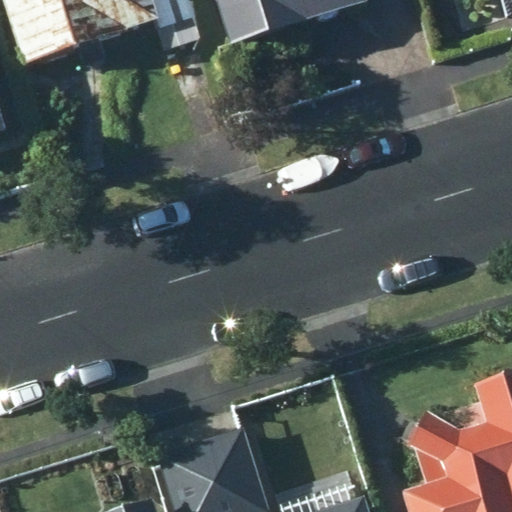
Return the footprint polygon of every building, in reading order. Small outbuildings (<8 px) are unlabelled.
[(141,0),(0,0),(0,23),(18,79),(154,37),(141,0)] [(186,0),(150,0),(167,57),(185,52),(200,47),(186,0)] [(196,0),(218,71),(356,29),(347,0),(196,0)] [(425,0),(430,17),(486,0),(425,0)] [(0,145),(14,141),(0,95),(0,145)] [(511,511),(511,372),(484,381),(496,419),(469,428),(435,408),(418,443),(423,446),(434,480),(417,486),(425,511),(511,511)] [(249,427),(159,454),(178,511),(275,511),(277,511),(249,427)] [(166,511),(162,497),(114,511),(166,511)] [(371,511),(367,497),(317,511),(371,511)]
